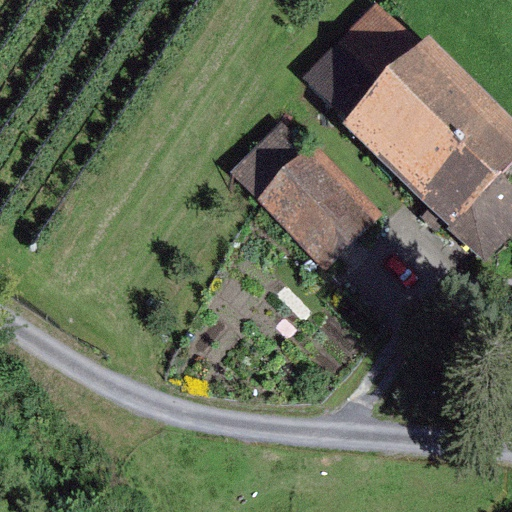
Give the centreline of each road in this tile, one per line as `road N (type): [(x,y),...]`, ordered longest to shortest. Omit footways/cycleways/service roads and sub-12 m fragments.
road 1 (track): [(0,302),(127,386),(173,403),(511,442)]
road 2 (unknown): [(354,427),(504,276)]
